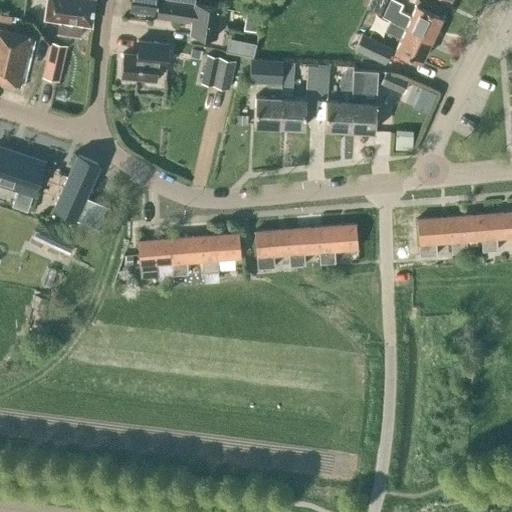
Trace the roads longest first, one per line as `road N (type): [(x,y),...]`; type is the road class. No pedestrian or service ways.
road 1 (unclassified): [(373,511),(391,360),(381,182)]
road 2 (unclassified): [(381,182),(230,202),(194,197),(143,177),(96,130)]
road 3 (track): [(0,402),(76,347),(105,302),(143,177)]
road 4 (unclassified): [(420,179),(503,0)]
road 5 (unclassified): [(96,130),(107,0)]
